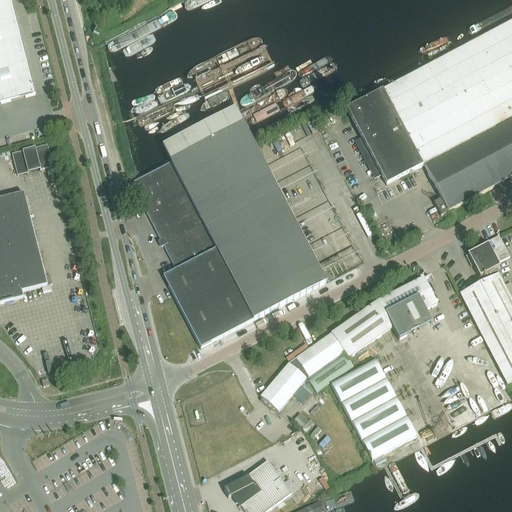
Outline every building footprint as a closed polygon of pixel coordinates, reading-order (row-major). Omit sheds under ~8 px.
[(0,0),(0,105),(35,96),(10,0),(0,0)] [(190,0),(200,17),(235,0),(190,0)] [(176,10),(105,48),(114,66),(186,28),(176,10)] [(511,23),(382,92),(346,111),(386,187),(423,167),(441,200),(448,213),(448,214),(511,179),(511,23)] [(264,46),(125,117),(151,167),(289,97),(264,46)] [(200,350),(326,285),(243,126),(172,164),(131,185),(160,242),(159,242),(162,248),(163,248),(176,271),(163,278),(200,350)] [(17,178),(53,169),(47,147),(12,155),(17,178)] [(0,201),(0,305),(23,299),(21,294),(47,287),(23,195),(0,201)] [(448,213),(441,200),(433,204),(440,217),(448,213)] [(480,286),(460,297),(508,386),(511,383),(511,303),(510,304),(496,278),(500,276),(497,271),(499,269),(500,269),(500,268),(499,269),(495,260),(496,259),(499,264),(510,259),(507,253),(499,258),(498,255),(506,251),(503,246),(495,250),(494,247),(502,243),(499,238),(488,243),(491,249),(489,250),(487,247),(488,246),(467,256),(467,257),(468,257),(479,279),(481,278),(484,284),(480,286)] [(339,330),(357,354),(392,329),(399,342),(431,325),(425,312),(437,306),(423,279),(377,303),(371,307),(339,330)] [(511,289),(510,284),(503,288),(510,302),(511,300),(511,289)] [(357,354),(339,330),(288,365),(260,398),(278,414),(308,380),(345,353),(349,359),(357,354)] [(344,356),(307,382),(317,394),(353,368),(348,360),(344,356)] [(375,363),(331,387),(372,462),(416,438),(375,363)] [(310,396),(301,388),(294,397),(303,404),(310,396)] [(248,478),(246,479),(223,491),(228,500),(235,496),(242,506),(240,508),(243,511),(269,511),(292,496),(268,463),(248,478)]
